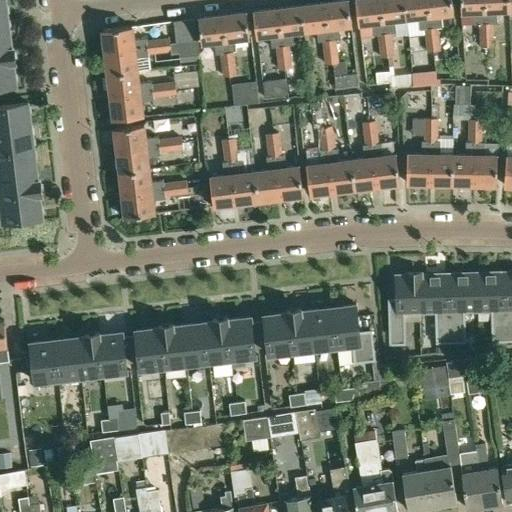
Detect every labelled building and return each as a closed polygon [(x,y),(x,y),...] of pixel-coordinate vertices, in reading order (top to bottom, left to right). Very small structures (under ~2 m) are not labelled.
[(6,0),(0,0),(0,16),(8,16),(7,12),(8,12),(8,11),(7,11),(7,7),(8,7),(8,6),(7,6),(6,0)] [(380,0),(357,0),(360,25),(372,24),(374,35),(378,35),(385,34),(380,0)] [(404,0),(380,0),(385,34),(392,33),(396,33),(397,37),(409,35),(404,0)] [(428,0),(404,0),(409,35),(409,36),(426,34),(426,29),(432,28),(428,0)] [(452,0),(428,0),(432,28),(439,28),(444,27),(442,15),(454,14),(452,0)] [(484,0),(461,0),(463,25),(479,25),(486,24),(484,0)] [(508,0),(484,0),(486,24),(493,24),(497,24),(497,11),(509,11),(508,0)] [(349,1),(325,3),(330,42),(337,41),(341,41),(339,28),(352,27),(349,1)] [(325,3),(301,6),(304,32),(317,31),(318,43),(323,43),(330,42),(325,3)] [(301,6),(277,9),(282,47),(289,47),(293,46),(292,33),(304,32),(301,6)] [(277,9),(253,12),(256,38),(269,36),(271,49),(275,48),(282,47),(277,9)] [(247,12),(223,15),(227,54),(234,53),(239,52),(237,40),(250,38),(247,12)] [(223,15),(199,18),(202,44),(214,42),(216,55),(220,55),(227,54),(223,15)] [(0,39),(11,38),(9,26),(9,25),(10,25),(10,24),(9,25),(8,20),(9,20),(9,19),(8,20),(8,16),(0,16),(0,39)] [(486,24),(479,25),(480,36),(493,35),(493,24),(486,24)] [(132,26),(103,29),(105,52),(148,46),(147,40),(146,37),(134,38),(132,26)] [(432,28),(426,29),(426,34),(427,40),(441,38),(439,28),(432,28)] [(385,34),(378,35),(379,46),(393,44),(392,33),(385,34)] [(493,35),(480,36),(480,47),(494,46),(493,35)] [(169,37),(158,38),(159,51),(170,50),(169,37)] [(11,38),(0,39),(0,62),(15,61),(15,57),(16,57),(16,56),(15,56),(14,52),(15,52),(15,51),(14,51),(14,47),(12,47),(11,38)] [(158,38),(147,40),(148,46),(148,53),(159,51),(158,38)] [(441,38),(427,40),(428,51),(442,49),(441,38)] [(199,60),(198,41),(179,43),(180,51),(181,62),(199,60)] [(330,42),(323,43),(324,54),(338,52),(337,41),(330,42)] [(393,44),(379,46),(381,57),(387,56),(392,55),(394,55),(393,44)] [(148,46),(105,52),(108,74),(138,70),(136,57),(149,56),(148,53),(148,46)] [(282,47),(275,48),(276,59),(290,57),(289,47),(282,47)] [(338,52),(324,54),(325,65),(332,64),(339,63),(338,52)] [(227,54),(220,55),(222,66),(235,64),(234,53),(227,54)] [(290,57),(276,59),(278,70),(291,68),(290,57)] [(15,61),(0,62),(0,86),(16,85),(16,80),(17,80),(17,79),(15,79),(15,75),(16,75),(16,74),(15,74),(14,62),(16,62),(15,61)] [(235,64),(222,66),(223,76),(237,75),(235,64)] [(138,70),(108,74),(111,95),(153,90),(152,84),(152,81),(139,82),(138,70)] [(390,82),(389,75),(389,71),(376,71),(376,83),(390,82)] [(347,73),(332,75),(334,91),(359,87),(357,72),(347,73)] [(285,78),(261,81),(263,98),(287,95),(285,78)] [(174,81),(163,82),(165,95),(176,94),(175,87),(174,81)] [(163,82),(152,84),(153,90),(154,97),(165,95),(163,82)] [(470,104),(470,86),(456,86),(456,104),(470,104)] [(153,90),(111,95),(114,118),(143,114),(142,101),(154,100),(154,97),(153,90)] [(29,106),(28,102),(0,105),(0,128),(31,125),(30,112),(31,112),(31,111),(29,111),(29,107),(30,107),(30,106),(29,106)] [(425,118),(424,129),(438,129),(438,118),(425,118)] [(376,119),(362,120),(364,132),(377,131),(376,119)] [(469,119),(469,129),(482,130),(482,119),(476,119),(469,119)] [(145,124),(115,128),(118,150),(160,145),(159,138),(159,136),(146,137),(145,124)] [(325,125),(318,125),(320,138),(333,136),(332,124),(325,125)] [(0,151),(34,148),(34,144),(35,144),(34,143),(33,143),(33,139),(34,139),(34,138),(33,138),(31,125),(0,128),(0,151)] [(424,134),(424,140),(431,140),(437,140),(438,138),(438,129),(424,129),(424,134)] [(469,129),(468,141),(475,141),(482,141),(482,130),(469,129)] [(278,130),(265,132),(267,144),(280,142),(278,130)] [(377,131),(364,132),(365,144),(372,144),(378,143),(377,131)] [(235,135),(221,137),(223,149),(236,148),(235,135)] [(181,136),(170,137),(172,150),(183,149),(182,142),(181,136)] [(333,136),(320,138),(321,150),(328,149),(334,148),(333,136)] [(170,137),(159,138),(160,145),(161,152),(172,150),(170,137)] [(408,153),(408,183),(430,184),(431,140),(424,140),(421,140),(421,153),(408,153)] [(431,140),(430,184),(452,184),(453,153),(440,153),(440,140),(437,140),(431,140)] [(189,141),(182,142),(183,149),(183,151),(190,150),(189,141)] [(453,153),(452,184),(475,184),(475,141),(468,141),(466,141),(465,153),(453,153)] [(475,141),(475,184),(498,184),(498,154),(484,154),(485,141),(482,141),(475,141)] [(280,142),(267,144),(268,156),(275,155),(281,154),(280,142)] [(378,143),(372,144),(377,187),(400,184),(396,153),(383,155),(381,142),(378,143)] [(364,157),(351,159),(355,189),(377,187),(372,144),(365,144),(362,145),(364,157)] [(160,145),(118,150),(121,172),(150,169),(149,156),(161,154),(161,152),(160,145)] [(34,148),(0,151),(0,174),(37,170),(35,157),(36,157),(36,156),(35,157),(34,152),(36,152),(36,151),(35,152),(34,148)] [(236,148),(223,149),(224,161),(231,160),(237,160),(236,148)] [(334,148),(328,149),(333,192),(355,189),(351,159),(339,160),(337,148),(334,148)] [(320,163),(307,164),(311,195),(333,192),(328,149),(321,150),(318,150),(320,163)] [(281,154),(275,155),(280,198),(303,196),(299,165),(286,167),(284,154),(281,154)] [(267,169),(254,170),(258,201),(280,198),(275,155),(268,156),(265,156),(267,169)] [(237,160),(231,160),(236,203),(258,201),(254,170),(242,172),(240,159),(237,160)] [(223,174),(210,176),(214,206),(236,203),(231,160),(224,161),(221,162),(223,174)] [(150,169),(121,172),(124,194),(166,189),(165,182),(164,180),(152,181),(150,169)] [(0,174),(0,197),(42,193),(41,190),(41,189),(42,189),(42,188),(41,188),(40,184),(42,184),(41,183),(40,179),(38,179),(37,170),(0,174)] [(187,180),(176,181),(177,194),(188,193),(187,180)] [(176,181),(165,182),(166,189),(166,196),(177,194),(176,181)] [(166,189),(124,194),(126,217),(156,213),(154,200),(167,198),(166,196),(166,189)] [(42,193),(0,197),(3,225),(11,224),(18,223),(18,220),(43,216),(42,212),(43,212),(43,211),(42,211),(41,207),(42,207),(42,206),(41,206),(40,194),(42,194),(42,193)] [(505,271),(500,271),(500,270),(499,270),(499,272),(495,272),(495,271),(494,271),(477,272),(478,310),(492,310),(493,340),(507,340),(505,271)] [(421,271),(406,272),(406,274),(396,274),(396,279),(395,279),(395,280),(396,280),(397,284),(395,284),(395,285),(396,285),(397,298),(389,298),(390,343),(405,343),(404,312),(422,312),(421,271)] [(449,273),(444,273),(444,272),(443,272),(443,273),(439,273),(439,272),(438,272),(438,273),(422,274),(422,271),(421,271),(422,312),(436,311),(437,342),(451,341),(449,273)] [(477,272),(460,272),(459,272),(459,273),(455,273),(455,272),(454,272),(454,273),(449,273),(451,341),(465,341),(464,310),(478,310),(477,272)] [(333,306),(337,346),(352,344),(354,362),(375,359),(371,330),(359,331),(356,304),(333,306)] [(310,309),(315,349),(337,346),(333,306),(310,309)] [(292,351),(315,349),(310,309),(302,310),(301,308),(287,310),(292,351)] [(292,351),(287,310),(286,310),(286,312),(264,314),(268,354),(292,351)] [(227,317),(232,358),(255,356),(251,316),(228,318),(228,316),(227,317)] [(232,358),(227,317),(213,318),(213,320),(205,321),(209,361),(232,358)] [(0,320),(0,361),(9,360),(4,320),(0,320)] [(209,361),(205,321),(182,324),(187,364),(209,361)] [(187,364),(182,324),(174,325),(173,323),(159,324),(164,366),(187,364)] [(164,366),(159,324),(158,325),(158,327),(136,329),(140,369),(164,366)] [(99,332),(104,373),(127,371),(123,331),(118,331),(118,330),(117,331),(117,332),(113,332),(113,331),(112,331),(112,332),(100,333),(100,331),(99,332)] [(76,336),(81,376),(104,373),(99,332),(85,333),(85,335),(76,336)] [(81,376),(76,336),(63,338),(63,337),(62,337),(62,338),(58,338),(58,337),(57,338),(58,338),(54,339),(58,379),(81,376)] [(58,379),(54,339),(50,339),(50,338),(49,338),(49,340),(45,340),(45,339),(44,339),(44,340),(30,342),(35,381),(58,379)] [(509,356),(485,359),(487,373),(511,370),(509,356)] [(485,359),(463,362),(465,376),(487,373),(485,359)] [(446,364),(448,379),(465,376),(463,362),(446,364)] [(420,370),(424,390),(425,400),(450,395),(448,385),(444,365),(420,370)] [(484,378),(467,380),(469,393),(486,391),(484,378)] [(386,379),(372,380),(374,397),(388,395),(386,379)] [(342,388),(344,400),(360,399),(358,386),(342,388)] [(342,388),(334,389),(336,401),(344,400),(342,388)] [(299,405),(306,404),(305,392),(297,393),(299,405)] [(297,393),(289,394),(291,406),(299,405),(297,393)] [(239,414),(247,412),(245,400),(237,402),(239,414)] [(237,402),(229,403),(231,415),(239,414),(237,402)] [(305,411),(297,412),(298,420),(300,431),(301,439),(309,438),(320,436),(319,428),(337,425),(334,406),(316,409),(305,411)] [(193,423),(201,422),(200,410),(192,411),(193,423)] [(162,424),(171,423),(169,411),(161,412),(162,424)] [(192,411),(184,412),(185,424),(193,423),(192,411)] [(266,416),(269,436),(300,431),(298,420),(297,412),(266,416)] [(246,439),(269,436),(266,416),(243,420),(246,439)] [(111,430),(118,429),(117,417),(109,418),(111,430)] [(109,418),(101,419),(103,431),(111,430),(109,418)] [(211,423),(214,442),(214,445),(226,444),(223,422),(211,423)] [(199,448),(214,445),(214,442),(211,423),(197,425),(199,448)] [(448,458),(459,456),(460,456),(460,452),(455,424),(443,425),(448,455),(448,458)] [(197,425),(182,427),(185,450),(199,448),(197,425)] [(167,429),(170,452),(185,450),(182,427),(167,429)] [(402,430),(392,431),(395,456),(396,459),(408,457),(404,429),(402,430)] [(112,436),(114,456),(115,461),(142,457),(141,452),(139,432),(112,436)] [(115,461),(114,456),(112,436),(90,439),(93,464),(115,461)] [(366,440),(369,461),(376,511),(395,511),(398,511),(391,468),(381,470),(376,438),(366,440)] [(376,511),(369,461),(366,440),(355,442),(362,485),(352,486),(356,511),(376,511)] [(476,450),(479,471),(485,506),(503,503),(498,468),(490,469),(486,442),(476,443),(477,450),(476,450)] [(66,445),(58,446),(60,458),(68,457),(66,445)] [(68,457),(76,457),(74,445),(66,445),(68,457)] [(466,509),(485,506),(479,471),(476,450),(460,452),(460,456),(459,456),(461,472),(466,509)] [(10,452),(0,453),(0,467),(11,466),(10,452)] [(431,457),(424,459),(432,506),(457,502),(452,474),(461,472),(459,456),(448,458),(448,455),(431,457)] [(417,471),(402,474),(408,510),(432,506),(424,459),(415,460),(417,471)] [(66,461),(54,464),(57,480),(69,477),(66,461)] [(92,462),(71,465),(74,485),(95,482),(92,462)] [(511,501),(511,465),(502,467),(507,502),(511,501)] [(321,511),(348,511),(346,494),(349,493),(345,466),(330,469),(332,480),(334,495),(319,497),(321,511)] [(249,468),(231,471),(235,495),(239,494),(242,511),(268,511),(267,503),(254,505),(249,468)] [(25,484),(22,469),(7,471),(10,487),(25,484)] [(295,477),(299,497),(284,499),(286,511),(313,511),(307,475),(295,477)] [(139,511),(149,511),(147,491),(146,486),(135,488),(139,511)] [(160,511),(156,490),(147,491),(149,511),(160,511)] [(197,511),(232,511),(230,491),(226,491),(226,495),(220,496),(222,508),(197,511)] [(29,511),(27,496),(19,497),(21,511),(29,511)] [(125,511),(123,496),(113,498),(115,511),(113,511),(112,511),(125,511)] [(40,511),(38,500),(28,502),(28,505),(29,511),(40,511)]
